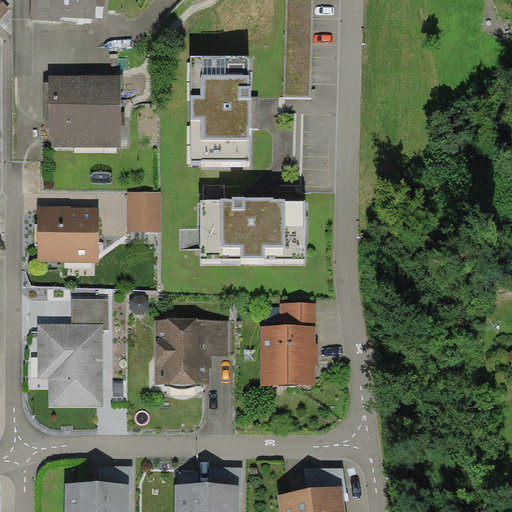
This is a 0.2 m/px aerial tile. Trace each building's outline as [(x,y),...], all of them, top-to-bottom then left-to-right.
[(31,0),(30,20),(61,22),(61,16),(95,18),(96,5),(104,6),(104,0),(31,0)] [(286,0),(283,97),(312,97),(313,0),(286,0)] [(251,56),(191,56),(190,160),(250,161),(250,129),(259,129),(259,97),(251,97),(251,56)] [(122,146),(122,76),(49,76),(49,82),(49,127),(49,147),(122,146)] [(128,192),(129,232),(162,231),(162,192),(128,192)] [(221,200),(201,201),(202,260),(306,259),(306,200),(286,200),(286,199),(273,199),(273,196),(232,197),(232,198),(221,198),(221,200)] [(99,262),(99,207),(38,207),(38,262),(99,262)] [(73,299),(73,324),(103,324),(103,330),(110,330),(110,299),(73,299)] [(281,304),(281,325),(315,324),(315,303),(281,304)] [(229,321),(155,322),(156,384),(165,384),(176,389),(190,389),(201,384),(210,384),(210,358),(229,358),(229,321)] [(73,324),(38,324),(38,378),(49,378),(49,407),(103,407),(103,330),(103,324),(73,324)] [(262,386),(317,385),(315,324),(281,325),(260,326),(262,386)] [(100,466),(100,483),(129,483),(129,491),(132,491),(132,466),(100,466)] [(209,467),(209,484),(239,484),(239,491),(242,491),(242,467),(209,467)] [(305,469),(308,491),(343,486),(344,493),(347,493),(344,469),(305,469)] [(100,483),(65,483),(64,511),(128,511),(129,491),(129,483),(100,483)] [(209,484),(175,484),(174,511),(238,511),(239,491),(239,484),(209,484)] [(308,491),(278,494),(280,511),(346,511),(344,493),(343,486),(308,491)]
